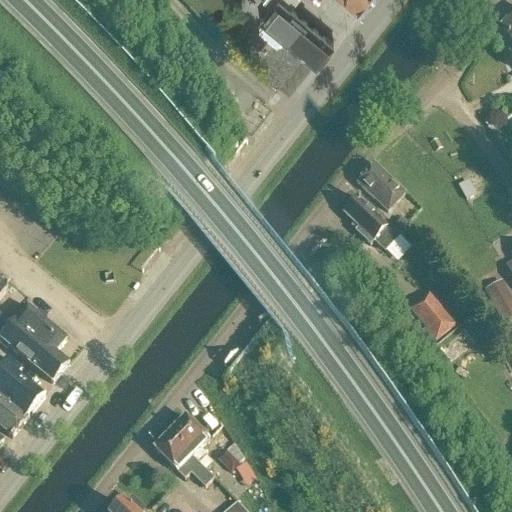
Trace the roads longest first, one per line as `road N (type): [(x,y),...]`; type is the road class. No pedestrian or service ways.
road 1 (trunk): [(438,511),(345,375),(203,197),(19,0)]
road 2 (tertiary): [(0,496),(394,0)]
road 3 (residential): [(85,511),(320,216),(435,86)]
road 4 (residential): [(435,86),(511,186)]
